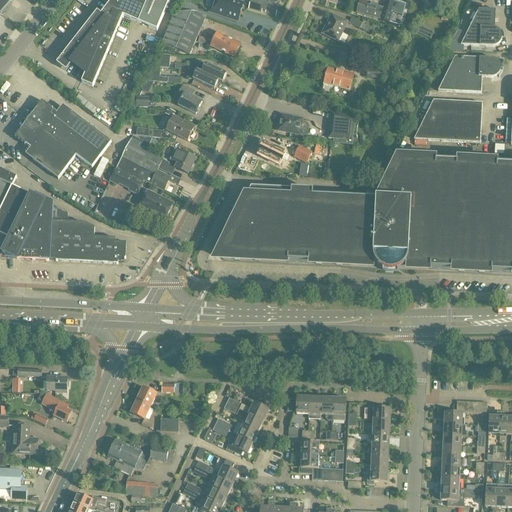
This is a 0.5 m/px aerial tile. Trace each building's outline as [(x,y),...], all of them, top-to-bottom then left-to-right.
[(0,0),(0,17),(2,16),(1,15),(14,0),(13,0),(0,0)] [(112,0),(101,15),(97,12),(56,64),(66,72),(71,65),(85,76),(82,83),(93,88),(123,17),(157,31),(170,0),(112,0)] [(244,4),(231,0),(213,0),(209,13),(238,22),(244,4)] [(251,0),(249,9),(276,17),(280,0),(251,0)] [(360,2),(357,14),(373,19),(379,21),(389,23),(390,20),(392,13),(403,16),(406,5),(404,4),(396,2),(388,0),(385,0),(383,9),(377,7),(377,6),(360,2)] [(196,14),(198,8),(190,5),(187,14),(196,14)] [(467,35),(461,46),(493,47),(494,47),(496,47),(497,46),(498,46),(500,44),(501,43),(501,42),(502,41),(502,38),(502,37),(499,37),(500,31),(499,31),(498,30),(497,29),(496,29),(495,29),(494,29),(495,11),(479,10),(477,12),(478,12),(467,35)] [(187,14),(175,13),(162,45),(190,56),(206,18),(197,14),(196,14),(187,14)] [(339,42),(348,23),(332,15),(322,34),(339,42)] [(349,24),(360,29),(364,31),(366,25),(352,18),(349,24)] [(419,25),(415,32),(431,39),(434,32),(419,25)] [(235,58),(241,45),(217,33),(210,46),(235,58)] [(199,44),(208,46),(209,46),(210,41),(199,38),(197,43),(199,44)] [(158,55),(151,67),(160,68),(169,69),(170,56),(158,55)] [(498,76),(498,70),(501,70),(499,63),(492,59),(456,58),(438,92),(481,94),(482,85),(478,85),(478,78),(491,78),(495,78),(498,76)] [(197,72),(223,84),(228,75),(207,65),(201,64),(197,72)] [(151,67),(144,82),(168,84),(168,78),(159,78),(160,68),(151,67)] [(354,76),(338,72),(328,69),(324,85),(350,92),(354,76)] [(393,70),(384,69),(383,79),(393,80),(393,70)] [(223,84),(197,72),(191,71),(187,80),(193,80),(215,91),(219,82),(223,84)] [(199,109),(203,103),(190,97),(193,91),(182,86),(177,97),(182,99),(178,106),(196,116),(197,113),(198,114),(200,110),(199,109)] [(148,99),(135,98),(135,108),(147,109),(148,99)] [(80,99),(77,104),(96,116),(99,111),(80,99)] [(15,136),(15,137),(16,138),(15,139),(16,139),(19,141),(18,141),(19,141),(22,143),(22,144),(23,143),(25,145),(25,146),(26,145),(31,149),(32,161),(58,180),(76,157),(92,169),(99,160),(111,143),(71,113),(57,114),(52,110),(53,110),(52,109),(52,110),(52,108),(49,108),(50,107),(49,107),(46,105),(47,105),(46,104),(46,105),(43,103),(43,102),(42,103),(41,102),(41,103),(39,106),(38,106),(39,107),(32,115),(31,115),(32,116),(30,118),(29,118),(27,121),(25,124),(24,124),(25,125),(18,134),(18,133),(17,134),(18,134),(16,137),(15,136)] [(480,144),(482,104),(433,102),(414,141),(480,144)] [(342,145),(352,146),(355,119),(331,113),(328,139),(333,140),(342,141),(342,145)] [(278,128),(278,132),(307,137),(309,127),(307,124),(303,123),(303,120),(281,116),(280,120),(279,121),(278,126),(278,128)] [(166,131),(178,137),(188,142),(190,138),(192,139),(194,134),(192,133),(195,128),(173,117),(168,127),(166,131)] [(157,172),(158,170),(163,160),(155,156),(147,152),(138,148),(140,144),(138,143),(131,140),(117,168),(145,182),(164,192),(171,178),(157,172)] [(140,144),(138,148),(147,152),(150,146),(141,142),(140,144)] [(321,156),(324,144),(316,143),(314,155),(321,156)] [(280,157),(285,160),(288,155),(267,145),(264,151),(262,150),(260,155),(261,156),(261,157),(276,165),(280,157)] [(504,155),(504,146),(495,145),(495,154),(504,155)] [(295,151),(296,152),(294,158),(302,162),(307,164),(312,153),(309,151),(307,151),(307,150),(299,146),(299,147),(297,147),(295,151)] [(176,150),(170,161),(178,164),(175,169),(176,169),(188,175),(195,159),(178,151),(176,150)] [(235,233),(224,255),(288,259),(288,263),(309,264),(310,260),(386,264),(386,265),(386,266),(387,267),(387,268),(388,268),(389,269),(390,269),(391,269),(392,269),(393,268),(394,268),(394,267),(395,267),(395,266),(395,265),(396,264),(431,266),(430,270),(452,271),(452,267),(492,269),(491,273),(511,274),(511,166),(497,166),(497,170),(457,168),(458,163),(436,162),(436,167),(404,165),(402,165),(387,196),(385,200),(313,196),(313,193),(313,192),(291,191),(291,195),(254,193),(244,214),(240,212),(239,214),(231,231),(235,233)] [(116,168),(109,182),(138,196),(145,182),(117,168),(116,168)] [(17,178),(0,170),(0,258),(1,258),(2,254),(8,257),(8,259),(49,261),(49,254),(50,254),(50,257),(53,261),(56,261),(56,262),(118,265),(118,264),(121,264),(124,261),(125,259),(126,260),(126,244),(115,244),(116,240),(94,239),(95,229),(84,224),(66,223),(66,214),(61,212),(36,199),(13,188),(17,178)] [(291,191),(244,189),(240,197),(211,255),(224,255),(235,233),(231,231),(239,214),(240,212),(244,214),(254,193),(291,195),(291,191)] [(148,192),(139,210),(164,222),(173,204),(148,192)] [(41,378),(42,371),(18,370),(17,377),(41,378)] [(47,378),(47,379),(47,393),(67,394),(67,388),(68,388),(69,381),(67,381),(67,379),(47,378)] [(143,389),(137,402),(150,408),(157,395),(143,389)] [(68,407),(46,396),(41,405),(56,413),(53,417),(67,424),(72,413),(66,410),(68,407)] [(296,415),(309,415),(310,398),(297,398),(297,400),(289,399),(287,412),(296,413),(296,415)] [(322,399),(310,398),(309,415),(321,416),(322,399)] [(229,399),(227,404),(239,411),(264,422),(269,411),(254,404),(251,410),(229,399)] [(333,421),(333,416),(334,399),(322,399),(321,416),(326,416),(325,419),(328,422),(333,422),(333,421)] [(346,400),(334,399),(333,416),(333,421),(345,422),(346,400)] [(131,414),(144,421),(150,408),(137,402),(131,414)] [(456,414),(463,415),(486,416),(487,404),(457,402),(456,414)] [(224,410),(237,416),(245,420),(243,426),(258,433),(264,422),(239,411),(227,404),(224,410)] [(367,409),(367,421),(373,422),(390,423),(391,410),(367,409)] [(489,436),(500,436),(501,413),(497,413),(497,418),(489,417),(489,436)] [(501,413),(500,436),(510,437),(511,418),(505,418),(505,413),(501,413)] [(462,426),(463,415),(456,414),(445,414),(444,421),(439,421),(439,425),(462,426)] [(35,421),(45,426),(48,420),(37,415),(35,421)] [(4,417),(0,416),(0,428),(9,428),(9,417),(4,417)] [(160,433),(178,434),(179,421),(168,420),(161,420),(160,433)] [(219,421),(216,426),(229,432),(232,427),(219,421)] [(390,435),(390,423),(373,422),(372,434),(390,435)] [(443,436),(462,437),(468,437),(468,432),(466,432),(466,427),(462,427),(462,426),(439,425),(439,429),(444,429),(443,436)] [(37,455),(38,440),(29,440),(29,427),(14,426),(13,454),(37,455)] [(229,432),(216,426),(214,431),(226,438),(229,432)] [(243,426),(237,436),(253,444),(258,433),(243,426)] [(372,434),(372,446),(389,447),(390,435),(372,434)] [(237,436),(232,447),(229,446),(226,451),(232,454),(232,452),(240,456),(242,453),(248,455),(253,444),(237,436)] [(461,448),(462,437),(443,436),(443,443),(438,443),(438,447),(461,448)] [(140,459),(143,453),(116,441),(108,458),(124,465),(121,472),(131,477),(134,470),(144,471),(146,466),(145,462),(140,459)] [(301,456),(319,457),(320,445),(302,444),(301,456)] [(389,447),(372,446),(371,458),(388,459),(389,447)] [(152,461),(166,464),(168,450),(152,447),(150,459),(153,459),(152,461)] [(443,451),(442,458),(461,458),(461,448),(438,447),(438,451),(443,451)] [(313,469),(319,470),(319,468),(318,468),(319,457),(301,456),(301,469),(299,469),(299,475),(312,475),(313,469)] [(388,471),(388,459),(371,458),(370,470),(388,471)] [(460,469),(461,458),(442,458),(442,464),(437,464),(437,468),(460,469)] [(199,462),(196,468),(209,474),(215,477),(218,472),(199,462)] [(238,474),(223,467),(217,478),(233,486),(238,474)] [(209,474),(196,468),(193,473),(206,479),(209,474)] [(325,468),(319,468),(319,470),(313,469),(312,475),(312,481),(324,482),(325,468)] [(442,472),(441,479),(460,480),(460,469),(437,468),(437,472),(442,472)] [(0,499),(26,501),(27,487),(20,487),(21,471),(0,470),(0,499)] [(387,483),(388,471),(370,470),(370,478),(367,478),(367,486),(374,486),(374,482),(387,483)] [(233,486),(217,478),(212,489),(228,496),(233,486)] [(459,491),(460,480),(441,479),(441,486),(436,486),(436,490),(459,491)] [(126,495),(132,496),(145,497),(158,498),(158,486),(150,485),(150,484),(127,482),(126,495)] [(201,490),(188,484),(186,489),(198,496),(201,490)] [(487,485),(486,490),(485,508),(492,508),(492,511),(496,511),(497,490),(497,486),(487,485)] [(497,486),(497,490),(496,511),(500,511),(500,509),(507,509),(508,486),(497,486)] [(186,489),(183,495),(196,501),(198,496),(186,489)] [(228,496),(212,489),(207,500),(223,507),(228,496)] [(462,494),(459,494),(459,491),(436,490),(436,494),(441,494),(440,501),(447,502),(447,507),(463,508),(463,501),(464,496),(462,494)] [(179,494),(174,503),(178,505),(182,496),(179,494)] [(73,504),(89,511),(92,505),(95,506),(96,504),(105,507),(106,500),(98,499),(97,500),(93,499),(92,502),(77,495),(73,504)] [(207,500),(203,508),(199,506),(196,511),(220,511),(223,507),(207,500)] [(271,511),(271,503),(268,503),(268,508),(260,508),(260,511),(271,511)] [(271,511),(281,511),(282,509),(275,508),(275,503),(271,503),(271,511)]
